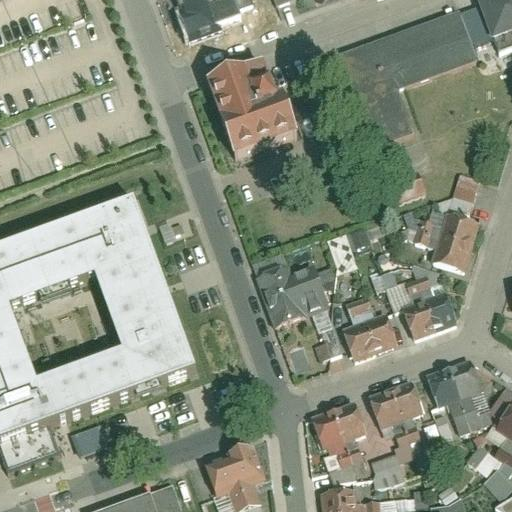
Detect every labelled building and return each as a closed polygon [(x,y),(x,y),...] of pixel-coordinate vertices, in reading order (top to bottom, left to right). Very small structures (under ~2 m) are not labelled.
[(172,0),(188,48),(220,37),(207,0),(172,0)] [(511,0),(494,0),(477,6),(492,48),(511,40),(511,0)] [(476,68),(458,18),(332,63),(366,158),(413,142),(397,96),(476,68)] [(256,74),(204,94),(232,168),(297,143),(281,101),(268,106),(256,74)] [(449,213),(469,219),(479,186),(459,180),(449,213)] [(421,187),(386,194),(390,210),(424,203),(421,187)] [(0,450),(10,477),(62,459),(51,429),(196,377),(136,209),(0,257),(0,450)] [(445,219),(430,268),(462,279),(478,230),(445,219)] [(347,240),(327,245),(337,280),(356,275),(347,240)] [(424,270),(402,275),(406,292),(428,288),(424,270)] [(283,275),(257,286),(278,337),(299,328),(296,319),(328,306),(314,272),(286,283),(283,275)] [(401,312),(410,341),(454,327),(444,298),(401,312)] [(385,319),(341,335),(349,359),(394,343),(385,319)] [(469,369),(425,385),(435,415),(479,399),(469,369)] [(423,418),(412,389),(369,404),(380,433),(423,418)] [(368,440),(356,408),(311,425),(323,457),(368,440)] [(511,410),(498,437),(511,444),(511,410)] [(77,459),(106,453),(102,432),(72,439),(77,459)] [(396,460),(369,468),(378,496),(405,487),(396,460)] [(229,497),(234,511),(252,511),(261,509),(255,491),(266,487),(259,468),(212,485),(217,501),(229,497)] [(321,501),(322,511),(343,511),(342,499),(321,501)] [(151,511),(148,502),(119,511),(151,511)]
